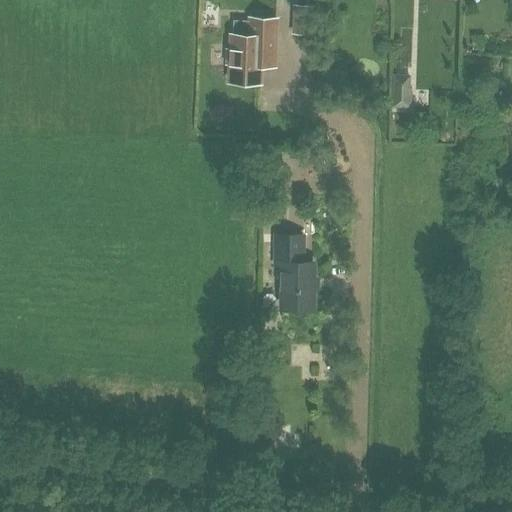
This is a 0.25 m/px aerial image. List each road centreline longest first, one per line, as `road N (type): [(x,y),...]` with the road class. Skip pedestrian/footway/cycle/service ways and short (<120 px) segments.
road 1 (track): [(315,500),(317,339),(333,246),(299,206),(301,52)]
road 2 (track): [(0,438),(292,487),(315,500)]
